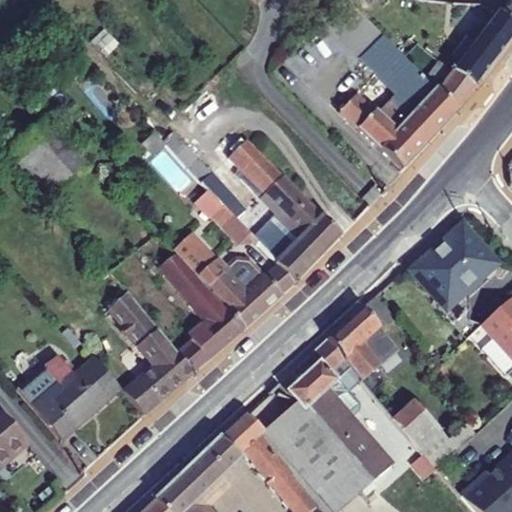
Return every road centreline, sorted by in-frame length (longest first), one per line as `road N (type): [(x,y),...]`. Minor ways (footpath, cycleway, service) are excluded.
road 1 (primary): [(102,511),(462,165)]
road 2 (unknown): [(383,249),(259,107),(256,70),(278,0)]
road 3 (unknown): [(85,511),(0,399)]
